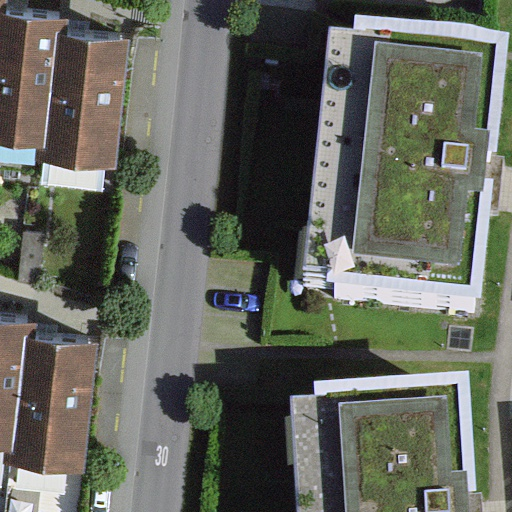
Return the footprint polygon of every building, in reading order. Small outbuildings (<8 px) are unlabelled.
[(58,6),(0,0),(0,128),(45,133),(56,19),(58,6)] [(126,26),(56,19),(45,133),(43,149),(112,156),(126,26)] [(489,64),(337,47),(310,295),(461,312),(489,64)] [(49,161),(48,189),(100,191),(102,163),(49,161)] [(22,310),(0,307),(0,436),(9,437),(20,323),(22,310)] [(89,330),(20,323),(9,437),(7,453),(76,460),(89,330)] [(449,511),(443,394),(279,404),(285,511),(449,511)]
